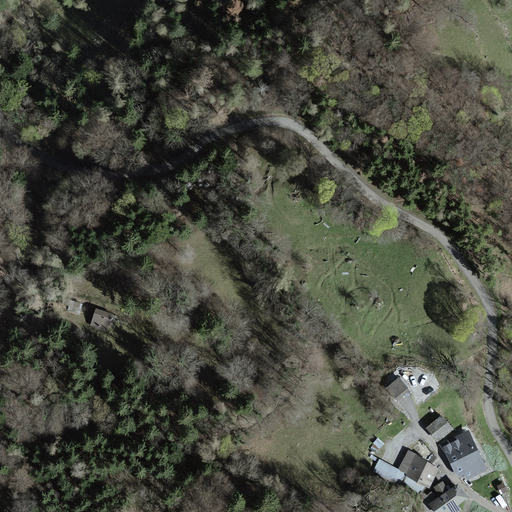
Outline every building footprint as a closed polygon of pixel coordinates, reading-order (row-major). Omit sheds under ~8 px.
[(112,314),(97,309),(92,325),(107,330),(112,314)] [(409,390),(399,378),(388,388),(398,399),(409,390)] [(452,429),(442,417),(428,428),(438,440),(452,429)] [(485,469),(468,433),(444,444),(459,475),(466,472),(468,477),(485,469)] [(429,486),(438,468),(416,457),(417,455),(409,451),(400,468),(409,472),(407,475),(429,486)] [(437,511),(446,511),(451,511),(456,511),(459,510),(456,505),(467,497),(458,485),(448,492),(442,483),(436,487),(443,496),(432,504),(437,511)]
